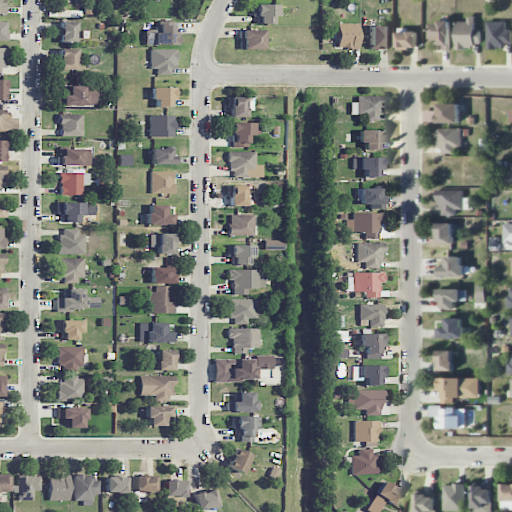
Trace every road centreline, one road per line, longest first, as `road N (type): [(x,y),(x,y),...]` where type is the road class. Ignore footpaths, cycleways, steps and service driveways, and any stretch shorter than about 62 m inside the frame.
road 1 (residential): [(202,451),(205,77),(228,0)]
road 2 (residential): [(33,0),(32,451)]
road 3 (residential): [(411,460),(411,78)]
road 4 (residential): [(205,77),(511,78)]
road 5 (residential): [(0,450),(202,451)]
